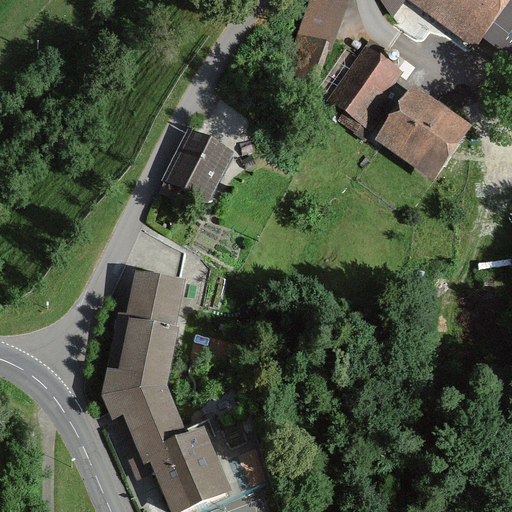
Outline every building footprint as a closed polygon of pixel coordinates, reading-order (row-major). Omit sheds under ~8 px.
[(343,0),(322,0),(293,87),(313,93),(343,0)] [(511,0),(411,0),(511,69),(511,0)] [(400,82),(361,55),(326,104),(364,131),(400,82)] [(463,135),(408,97),(375,145),(430,183),(463,135)] [(227,159),(185,139),(158,196),(171,203),(175,193),(204,207),(227,159)] [(176,285),(126,276),(102,407),(135,481),(149,474),(166,511),(187,511),(228,494),(200,432),(182,440),(156,383),(176,285)]
